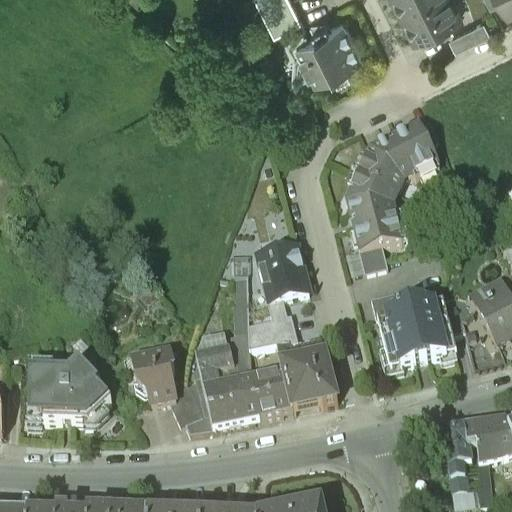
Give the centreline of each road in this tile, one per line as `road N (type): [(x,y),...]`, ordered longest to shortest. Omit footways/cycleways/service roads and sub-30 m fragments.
road 1 (residential): [(369,436),(308,182),(330,128),(414,89)]
road 2 (residential): [(0,480),(139,480),(369,436)]
road 3 (residential): [(382,434),(511,397)]
